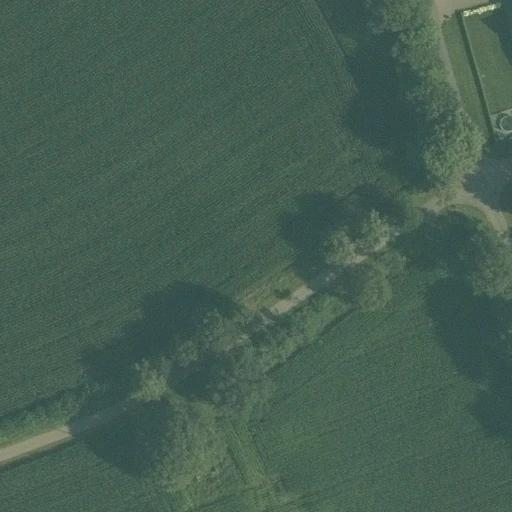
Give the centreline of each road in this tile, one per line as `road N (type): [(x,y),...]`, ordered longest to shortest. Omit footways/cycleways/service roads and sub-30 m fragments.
road 1 (unclassified): [(475,177),(154,389),(0,455)]
road 2 (unclassified): [(427,0),(475,177)]
